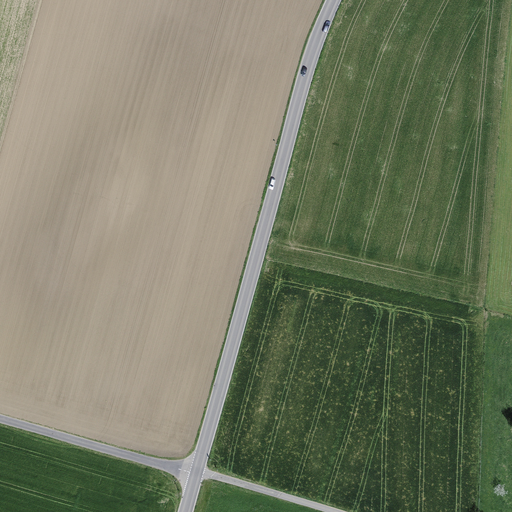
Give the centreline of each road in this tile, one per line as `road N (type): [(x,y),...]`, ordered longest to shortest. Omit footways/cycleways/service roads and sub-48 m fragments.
road 1 (tertiary): [(331,0),(299,86),(196,471)]
road 2 (unclassified): [(196,471),(0,418)]
road 3 (unclassified): [(336,511),(196,471)]
